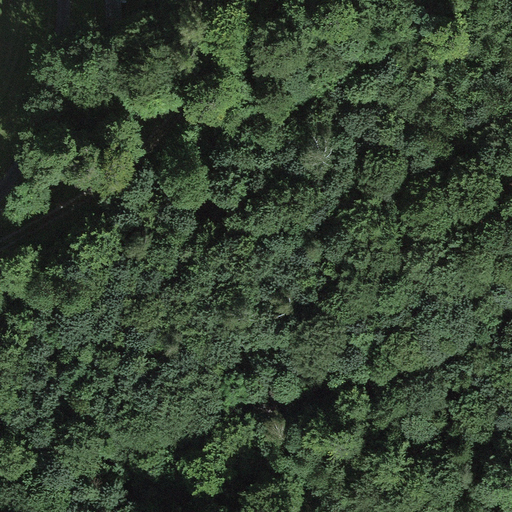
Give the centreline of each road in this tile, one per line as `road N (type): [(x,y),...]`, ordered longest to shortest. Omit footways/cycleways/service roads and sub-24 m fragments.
road 1 (track): [(511,327),(243,417),(0,460)]
road 2 (track): [(96,191),(468,0)]
road 3 (track): [(0,243),(96,191),(146,148),(197,96),(252,0)]
road 4 (track): [(0,194),(52,107),(66,0)]
